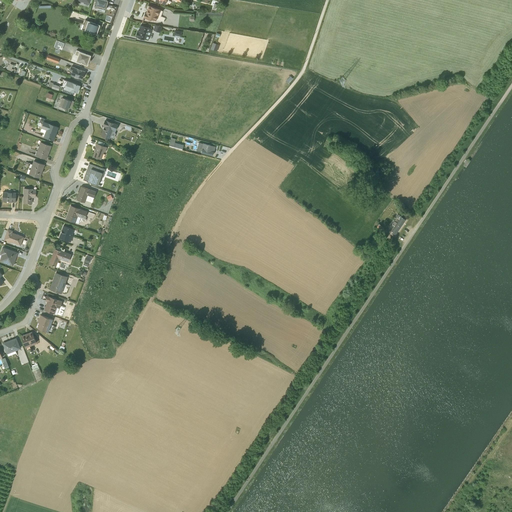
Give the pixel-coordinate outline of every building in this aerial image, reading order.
[(95,0),(94,5),(96,5),(96,6),(106,9),(107,4),(108,2),(108,0),(95,0)] [(145,12),(143,17),(150,20),(152,19),(156,21),(160,9),(148,5),(146,13),(145,12)] [(100,25),(85,19),(82,29),(85,30),(84,30),(97,34),(100,25)] [(137,31),(135,36),(136,36),(136,37),(144,39),(148,40),(152,29),(140,25),(138,32),(137,31)] [(174,41),(183,44),(185,37),(175,35),(174,41)] [(63,48),(64,41),(56,40),(55,47),(63,48)] [(217,50),(219,44),(213,42),(211,48),(217,50)] [(91,55),(76,50),(75,54),(78,56),(76,61),(87,65),(89,62),(90,62),(91,60),(89,59),(91,55)] [(85,71),(71,66),(69,70),(72,71),(71,75),(82,79),(85,71)] [(73,91),(77,92),(80,85),(64,80),(61,87),(53,84),(53,83),(50,82),(49,82),(48,86),(51,87),(51,88),(58,90),(59,90),(60,90),(61,87),(73,92),(73,91)] [(62,98),(59,106),(62,107),(68,109),(68,107),(71,108),(74,101),(65,98),(65,99),(62,98)] [(43,137),(53,140),(58,127),(43,122),(44,119),(41,118),(40,121),(43,123),(41,128),(40,131),(45,133),(43,137)] [(104,126),(101,135),(109,138),(113,129),(115,130),(118,125),(105,120),(103,126),(104,126)] [(175,139),(171,138),(169,145),(182,149),(183,145),(174,142),(175,139)] [(95,147),(92,156),(101,159),(104,152),(105,152),(107,147),(103,146),(104,143),(98,141),(97,143),(96,143),(94,147),(95,147)] [(51,146),(40,142),(35,155),(46,159),(51,146)] [(198,142),(196,151),(200,152),(200,150),(201,150),(201,152),(212,155),(215,146),(213,146),(198,142)] [(33,160),(28,174),(39,178),(44,164),(33,160)] [(99,185),(105,169),(97,166),(96,166),(89,163),(83,179),(99,185)] [(81,186),(76,199),(85,202),(85,200),(92,203),(96,191),(81,186)] [(24,189),(23,203),(31,203),(32,197),(35,197),(35,190),(32,190),(32,189),(24,189)] [(16,192),(3,192),(0,191),(0,196),(2,197),(2,201),(8,201),(8,202),(15,202),(16,192)] [(70,205),(65,219),(75,222),(78,223),(80,217),(84,219),(87,211),(70,205)] [(408,219),(402,216),(392,231),(397,235),(408,219)] [(74,229),(63,225),(59,237),(71,242),(73,236),(72,235),(74,229)] [(12,231),(8,229),(4,239),(20,245),(23,237),(11,233),(12,231)] [(54,248),(49,263),(58,267),(60,263),(57,262),(59,259),(68,262),(71,254),(64,251),(65,249),(57,246),(56,249),(54,248)] [(0,261),(8,264),(13,266),(14,262),(18,252),(2,247),(0,252),(0,253),(1,254),(1,255),(0,254),(0,261)] [(67,277),(56,273),(53,281),(50,289),(62,293),(67,277)] [(47,301),(44,310),(54,314),(57,307),(59,308),(62,301),(47,295),(45,301),(47,301)] [(37,322),(39,323),(37,328),(48,332),(53,319),(40,314),(37,322)] [(32,331),(21,335),(25,347),(26,347),(27,350),(30,349),(29,346),(36,343),(32,331)] [(16,337),(2,343),(7,354),(20,348),(16,337)] [(0,368),(1,370),(9,367),(5,357),(1,359),(4,366),(0,368)]
